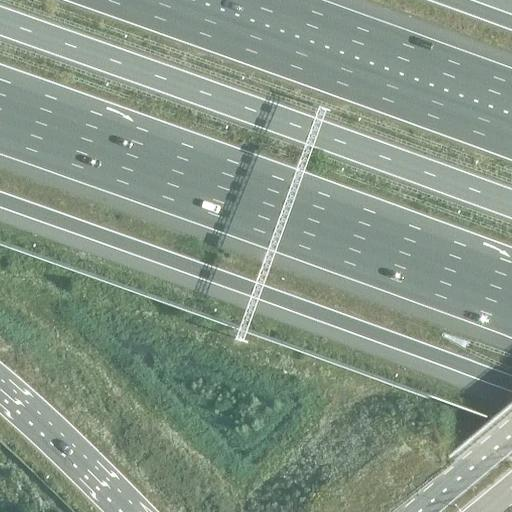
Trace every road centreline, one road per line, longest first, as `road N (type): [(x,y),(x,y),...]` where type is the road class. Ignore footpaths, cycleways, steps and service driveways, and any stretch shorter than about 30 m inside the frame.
road 1 (motorway): [(0,202),(511,387)]
road 2 (motorway): [(0,111),(511,294)]
road 3 (motorway): [(0,23),(511,205)]
road 4 (motorway): [(511,117),(187,0)]
road 5 (motorway): [(0,379),(138,511)]
